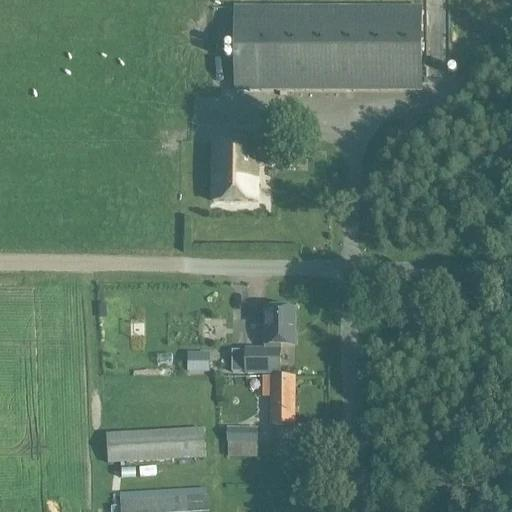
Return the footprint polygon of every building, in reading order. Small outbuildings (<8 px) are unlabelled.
[(420,10),(235,9),(234,92),(420,94),(420,10)] [(257,145),(212,144),(211,203),(256,203),(257,145)] [(237,302),(236,276),(222,277),(222,305),(240,304),(240,317),(252,317),(252,301),(237,302)] [(212,331),(215,311),(199,309),(196,329),(212,331)] [(281,350),(281,346),(294,346),(294,311),(265,310),(265,346),(265,350),(246,350),(245,377),(281,377),(281,350)] [(209,355),(187,355),(187,374),(209,374),(209,355)] [(295,378),(271,378),(270,425),(294,426),(295,378)] [(106,465),(203,459),(201,429),(104,435),(106,465)] [(230,442),(260,443),(260,429),(230,429),(230,442)] [(460,488),(460,474),(437,475),(437,489),(460,488)] [(249,491),(250,509),(283,508),(283,490),(249,491)] [(119,511),(207,511),(206,497),(119,502),(119,511)]
